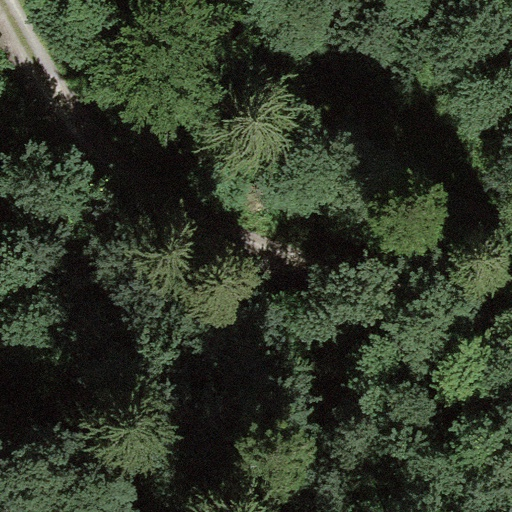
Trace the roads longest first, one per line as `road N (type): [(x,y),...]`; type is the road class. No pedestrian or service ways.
road 1 (track): [(511,310),(414,308),(116,173),(0,12)]
road 2 (track): [(225,0),(257,65),(511,240)]
